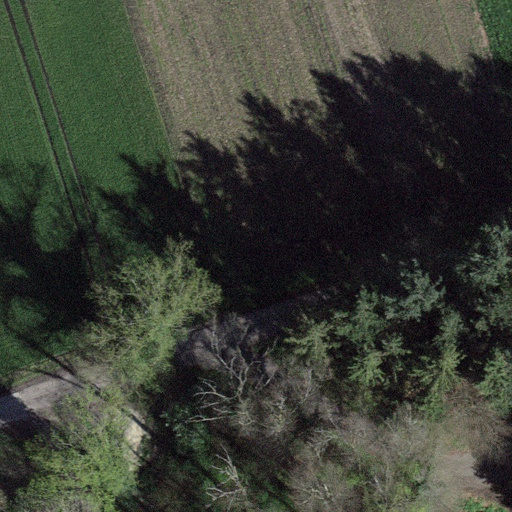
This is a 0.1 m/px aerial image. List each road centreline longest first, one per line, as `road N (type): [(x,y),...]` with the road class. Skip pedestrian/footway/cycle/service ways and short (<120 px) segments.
road 1 (track): [(0,419),(511,245)]
road 2 (track): [(108,511),(166,357),(503,476),(511,468)]
